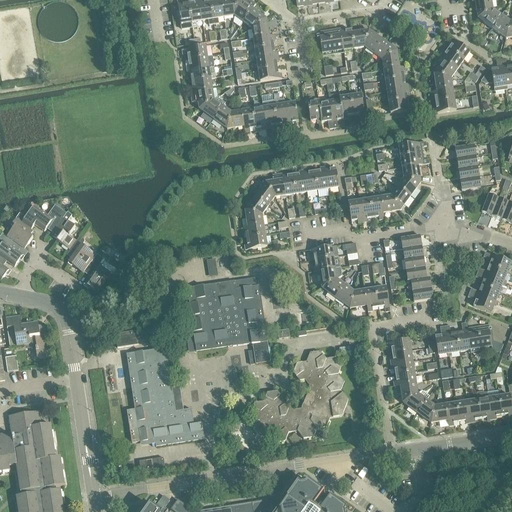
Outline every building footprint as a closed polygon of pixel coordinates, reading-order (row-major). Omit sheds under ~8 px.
[(181,0),(177,0),(182,30),(192,28),(189,4),(182,5),(181,0)] [(195,3),(189,4),(192,28),(197,28),(196,22),(202,21),(199,0),(197,0),(195,0),(195,3)] [(203,2),(203,0),(199,0),(202,21),(208,20),(209,26),(214,25),(213,20),(210,1),(203,2)] [(214,0),(210,1),(213,20),(214,25),(218,24),(218,19),(224,18),(221,2),(221,0),(214,0)] [(224,18),(234,16),(238,0),(235,0),(221,2),(224,18)] [(249,0),(247,0),(245,4),(238,0),(234,16),(243,23),(252,10),(256,5),(249,0)] [(490,0),(486,0),(475,2),(478,19),(493,10),(490,0)] [(77,27),(78,23),(77,19),(76,15),(74,12),(72,9),(69,6),(65,5),(62,3),(58,3),(54,3),(50,5),(47,6),(44,9),(41,12),(39,15),(38,19),(38,23),(38,27),(39,31),(41,34),(43,37),(47,40),(50,42),(54,43),(58,43),(62,43),(65,42),(69,40),(72,37),(74,34),(76,31),(77,27)] [(266,20),(252,10),(243,23),(252,29),(266,20)] [(493,10),(478,19),(492,29),(501,16),(493,10)] [(501,16),(492,29),(506,39),(510,23),(505,19),(508,15),(504,13),(501,16)] [(269,37),(266,20),(252,29),(253,40),(269,37)] [(344,54),(343,51),(354,50),(352,34),(351,31),(345,32),(344,29),(319,33),(322,58),(344,54)] [(369,31),(352,34),(354,50),(365,48),(369,31)] [(365,48),(374,54),(383,41),(369,31),(365,48)] [(275,36),(269,37),(253,40),(255,50),(274,47),(273,41),(275,40),(275,36)] [(452,45),(448,50),(463,61),(470,53),(452,40),(450,43),(452,45)] [(397,52),(383,41),(374,54),(382,61),(397,52)] [(206,47),(184,51),(185,55),(187,54),(188,61),(212,57),(211,47),(206,47)] [(278,54),(275,54),(274,47),(255,50),(257,61),(278,58),(278,54)] [(439,58),(440,58),(444,61),(457,70),(463,61),(448,50),(444,56),(442,54),(439,58)] [(400,69),(397,52),(382,61),(384,71),(400,69)] [(189,68),(187,68),(187,72),(209,69),(214,68),(212,57),(188,61),(189,68)] [(279,62),(278,58),(257,61),(259,72),(277,69),(276,62),(279,62)] [(505,59),(501,60),(505,91),(507,91),(507,87),(511,86),(511,66),(507,68),(505,59)] [(494,92),(505,91),(501,60),(496,61),(497,69),(491,70),(489,71),(481,82),(485,85),(493,84),(494,89),(494,92)] [(444,61),(434,75),(451,79),(457,70),(444,61)] [(405,68),(400,69),(384,71),(386,82),(405,79),(403,72),(406,72),(405,68)] [(209,69),(187,72),(188,76),(191,76),(192,82),(211,79),(211,80),(216,79),(215,74),(210,75),(209,69)] [(281,75),(278,75),(277,69),(259,72),(260,82),(282,79),(281,75)] [(434,75),(437,92),(452,90),(451,79),(434,75)] [(193,89),(190,89),(191,93),(212,90),(211,80),(211,79),(192,82),(193,89)] [(405,79),(386,82),(387,93),(409,89),(408,85),(406,86),(405,79)] [(212,90),(191,93),(191,94),(192,103),(198,102),(199,110),(218,98),(216,89),(212,90)] [(387,93),(389,103),(408,100),(407,94),(409,93),(409,89),(387,93)] [(454,100),(452,90),(437,92),(431,93),(432,97),(434,97),(435,103),(454,100)] [(361,95),(350,97),(353,116),(360,115),(361,120),(365,119),(361,95)] [(350,97),(339,98),(340,101),(343,120),(347,119),(347,117),(353,116),(350,97)] [(218,98),(199,110),(213,120),(223,107),(225,104),(218,98)] [(307,99),(303,100),(305,108),(308,107),(310,122),(317,121),(318,124),(322,123),(319,104),(319,102),(312,103),(312,98),(307,99)] [(284,100),(273,101),(277,126),(284,125),(284,130),(288,129),(285,105),(284,100)] [(411,107),(409,107),(408,100),(389,103),(391,114),(412,111),(411,107)] [(434,115),(456,111),(454,100),(435,103),(436,110),(434,110),(434,115)] [(273,101),(262,103),(263,108),(267,130),(271,129),(270,127),(277,126),(273,101)] [(340,101),(329,103),(333,124),(334,129),(338,129),(336,121),(343,120),(340,101)] [(285,105),(288,129),(292,129),(292,126),(291,123),(298,122),(295,103),(285,105)] [(319,104),(322,123),(328,122),(330,130),(334,129),(333,124),(329,103),(319,104)] [(223,107),(213,120),(227,130),(231,113),(223,107)] [(263,108),(253,110),(256,129),(262,128),(263,130),(267,130),(263,108)] [(253,110),(242,112),(244,127),(245,133),(249,133),(249,130),(256,129),(253,110)] [(231,113),(227,130),(244,127),(242,112),(231,113)] [(426,143),(399,147),(401,158),(423,154),(422,148),(427,147),(426,143)] [(474,146),(455,149),(457,160),(476,157),(474,146)] [(424,161),(423,154),(401,158),(402,169),(418,166),(429,165),(429,160),(424,161)] [(477,167),(476,157),(457,160),(458,170),(477,167)] [(404,179),(421,183),(418,166),(402,169),(404,179)] [(329,167),(325,168),(328,190),(339,188),(336,169),(330,170),(329,167)] [(458,170),(460,181),(479,178),(477,167),(458,170)] [(320,169),(320,171),(314,172),(317,191),(328,190),(325,168),(320,169)] [(299,175),(293,176),(296,195),(307,193),(303,171),(299,172),(299,175)] [(308,171),(303,171),(307,193),(317,191),(314,172),(308,173),(308,171)] [(287,177),(287,174),(282,175),(285,196),(296,195),(293,176),(287,177)] [(273,182),(266,183),(275,198),(285,196),(282,175),(272,176),(273,182)] [(462,192),(481,189),(479,178),(460,181),(462,192)] [(410,197),(421,183),(404,179),(398,188),(410,197)] [(274,204),(271,202),(275,198),(266,183),(255,197),(268,207),(271,209),(274,204)] [(398,188),(391,197),(400,211),(410,197),(398,188)] [(482,213),(492,217),(499,199),(488,195),(482,213)] [(262,215),(268,207),(255,197),(245,211),(262,215)] [(383,214),(400,211),(391,197),(381,198),(383,214)] [(384,220),(383,214),(381,198),(359,202),(363,223),(367,222),(367,220),(379,218),(379,220),(384,220)] [(499,199),(492,217),(502,221),(509,203),(499,199)] [(358,221),(358,224),(363,223),(359,202),(348,203),(351,222),(358,221)] [(502,221),(511,225),(511,224),(511,204),(509,203),(502,221)] [(20,214),(16,219),(31,230),(34,225),(44,232),(47,228),(53,233),(63,219),(66,214),(55,206),(49,214),(43,209),(41,212),(34,207),(26,218),(20,214)] [(245,211),(248,228),(264,226),(262,215),(245,211)] [(57,240),(57,241),(69,251),(76,241),(70,237),(71,236),(70,235),(75,228),(67,222),(72,216),(67,213),(66,214),(63,219),(53,233),(52,235),(57,238),(57,240)] [(33,232),(31,230),(16,219),(11,226),(14,228),(7,237),(2,234),(25,250),(33,238),(30,236),(33,232)] [(265,237),(264,226),(248,228),(242,229),(243,234),(245,234),(246,240),(265,237)] [(0,256),(15,267),(23,256),(15,250),(18,246),(24,250),(25,250),(2,234),(0,237),(0,240),(3,243),(0,247),(0,256)] [(420,236),(401,239),(403,250),(422,247),(420,236)] [(83,274),(84,273),(96,256),(82,245),(84,242),(84,240),(79,237),(76,241),(69,251),(66,256),(71,259),(69,263),(83,274)] [(246,251),(267,248),(265,237),(246,240),(247,246),(245,246),(246,251)] [(351,245),(342,246),(343,251),(346,251),(347,256),(348,256),(352,256),(351,250),(356,249),(355,244),(351,245)] [(311,256),(313,255),(314,261),(338,258),(336,247),(332,248),(310,251),(311,256)] [(423,258),(422,247),(403,250),(404,260),(423,258)] [(483,258),(491,261),(489,267),(507,273),(510,265),(511,265),(511,263),(485,253),(483,258)] [(97,255),(96,256),(84,273),(90,277),(85,285),(97,293),(104,282),(106,283),(112,275),(99,266),(103,259),(97,255)] [(7,262),(14,268),(15,267),(0,256),(0,281),(1,282),(9,271),(3,267),(7,262)] [(207,259),(211,276),(219,274),(215,257),(207,259)] [(339,268),(338,258),(314,261),(315,268),(313,268),(314,273),(319,272),(335,269),(339,268)] [(423,258),(404,260),(406,271),(425,268),(423,258)] [(379,278),(384,277),(382,264),(378,265),(378,269),(372,270),(373,275),(379,274),(379,278)] [(504,282),(507,273),(489,267),(487,272),(479,269),(477,274),(505,284),(506,283),(504,282)] [(408,282),(411,282),(427,279),(425,268),(406,271),(408,282)] [(322,289),(337,280),(335,269),(319,272),(322,289)] [(483,281),(481,287),(499,294),(502,285),(504,286),(505,284),(477,274),(476,278),(483,281)] [(187,338),(194,337),(196,352),(252,344),(252,345),(256,365),(271,363),(268,342),(258,278),(187,289),(190,305),(182,306),(187,338)] [(427,279),(411,282),(412,292),(431,289),(430,278),(427,279)] [(345,286),(337,280),(322,289),(336,299),(345,286)] [(350,309),(354,293),(345,286),(336,299),(350,309)] [(496,302),(499,294),(481,287),(479,292),(471,289),(469,294),(497,304),(498,303),(496,302)] [(386,288),(375,289),(378,308),(384,307),(385,313),(390,312),(390,309),(386,288)] [(378,308),(375,289),(365,291),(367,307),(368,313),(373,312),(372,309),(378,308)] [(433,300),(431,289),(412,292),(414,303),(433,300)] [(365,291),(354,293),(350,309),(367,307),(365,291)] [(494,305),(497,306),(497,304),(469,294),(468,298),(476,301),(473,307),(491,314),(494,305)] [(10,348),(24,346),(24,350),(35,349),(36,359),(48,358),(43,327),(38,328),(38,324),(21,327),(20,317),(5,319),(10,348)] [(470,354),(471,354),(467,330),(466,324),(461,325),(463,333),(457,334),(460,353),(468,351),(469,354),(470,353),(470,354)] [(451,356),(451,354),(460,353),(457,334),(451,335),(449,326),(445,327),(449,357),(451,356)] [(488,326),(467,330),(471,354),(492,351),(500,354),(503,345),(493,341),(491,342),(488,326)] [(447,357),(449,357),(445,327),(440,328),(441,336),(435,337),(438,356),(447,355),(447,357)] [(138,345),(137,334),(136,331),(115,334),(117,349),(138,345)] [(144,341),(156,340),(155,331),(142,333),(144,341)] [(289,331),(277,332),(279,340),(290,339),(289,331)] [(391,349),(392,355),(411,352),(409,341),(388,344),(389,349),(391,349)] [(166,349),(127,355),(135,410),(127,411),(132,444),(151,441),(152,445),(156,444),(156,447),(204,440),(202,424),(194,426),(191,410),(183,411),(182,402),(179,388),(172,389),(166,349)] [(254,404),(251,413),(275,444),(285,442),(289,433),(298,432),(303,440),(313,438),(317,429),(326,428),(330,419),(342,417),(348,401),(341,391),(344,383),(338,375),(342,366),(335,358),(326,360),(320,352),(310,354),(306,363),(297,364),(293,373),(300,381),(305,380),(310,387),(301,409),(292,411),(277,392),(267,393),(264,403),(254,404)] [(393,361),(390,361),(391,366),(413,362),(411,352),(392,355),(393,361)] [(7,373),(18,372),(16,357),(5,358),(7,373)] [(414,373),(413,362),(391,366),(392,370),(394,370),(395,376),(414,373)] [(441,372),(442,380),(448,379),(452,378),(451,371),(441,372)] [(394,382),(395,387),(400,386),(416,384),(414,373),(395,376),(396,382),(394,382)] [(418,394),(416,384),(400,386),(403,403),(418,394)] [(418,394),(403,403),(417,414),(426,401),(429,397),(422,391),(418,394)] [(483,393),(477,394),(478,400),(481,419),(487,418),(487,421),(492,420),(488,399),(489,399),(488,394),(484,394),(483,393)] [(508,418),(511,417),(511,409),(510,395),(499,397),(502,416),(508,415),(508,418)] [(499,397),(489,399),(488,399),(492,420),(496,420),(496,417),(502,416),(499,397)] [(475,420),(481,419),(478,400),(467,402),(470,424),(475,423),(475,420)] [(435,407),(426,401),(417,414),(431,424),(435,407)] [(470,424),(467,402),(456,404),(459,423),(465,422),(466,424),(470,424)] [(456,404),(446,405),(448,421),(449,427),(454,426),(453,424),(459,423),(456,404)] [(448,421),(446,405),(435,407),(431,424),(448,421)] [(0,472),(10,471),(10,466),(17,465),(21,493),(26,492),(27,496),(17,497),(19,511),(63,511),(61,490),(56,490),(55,486),(64,485),(60,457),(55,457),(50,425),(41,426),(39,413),(10,417),(12,433),(0,435),(0,472)] [(220,449),(232,447),(233,447),(231,435),(229,435),(219,437),(218,437),(220,449)] [(162,457),(138,461),(140,473),(164,469),(162,457)] [(331,497),(324,491),(322,493),(307,482),(306,485),(300,486),(298,484),(279,510),(265,500),(194,511),(178,500),(173,506),(182,511),(181,511),(164,511),(162,511),(158,511),(150,506),(145,511),(343,511),(345,509),(330,498),(331,497)]
